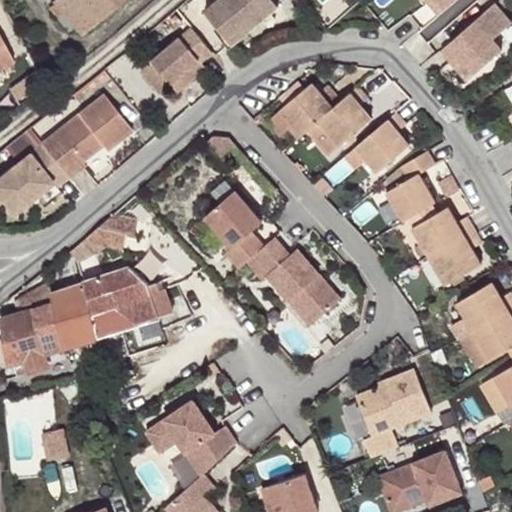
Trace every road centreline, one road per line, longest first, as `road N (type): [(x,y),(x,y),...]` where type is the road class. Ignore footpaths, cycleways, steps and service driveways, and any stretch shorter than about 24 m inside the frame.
road 1 (residential): [(284,404),(380,331),(385,278),(221,103)]
road 2 (residential): [(221,103),(272,59),(312,48),(381,49),(444,110),(511,225)]
road 3 (residential): [(0,263),(39,253),(221,103)]
